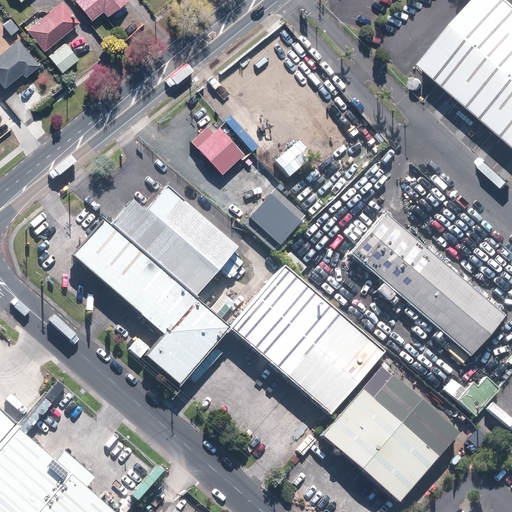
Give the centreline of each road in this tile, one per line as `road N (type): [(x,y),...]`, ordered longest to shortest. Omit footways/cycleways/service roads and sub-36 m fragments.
road 1 (secondary): [(0,284),(263,511)]
road 2 (secondary): [(0,209),(254,0)]
